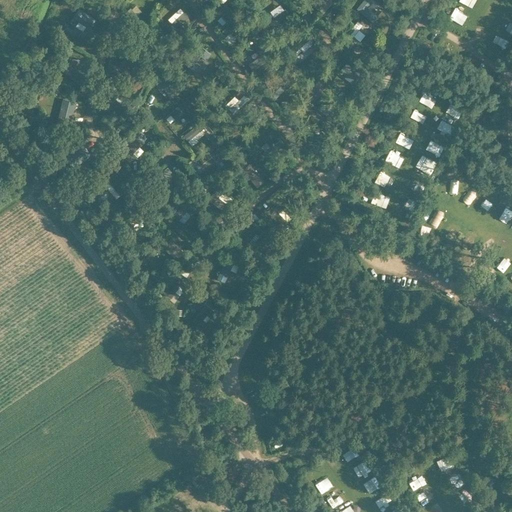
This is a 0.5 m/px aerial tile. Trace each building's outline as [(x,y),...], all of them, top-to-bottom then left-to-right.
[(356,0),(348,10),(362,24),(374,11),(362,0),(356,0)] [(479,0),(467,0),(466,2),(486,13),(489,6),(479,0)] [(214,6),(205,16),(215,25),(225,15),(214,6)] [(169,25),(177,15),(170,10),(162,20),(169,25)] [(455,10),(452,17),(471,27),(475,20),(455,10)] [(73,18),(69,28),(83,33),(87,24),(73,18)] [(283,48),(291,55),(304,41),(296,34),(283,48)] [(226,36),(223,38),(229,45),(232,43),(226,36)] [(511,40),(503,36),(499,43),(511,49),(511,40)] [(484,38),(480,48),(495,54),(499,44),(484,38)] [(188,57),(194,65),(204,59),(199,50),(188,57)] [(68,69),(73,63),(68,59),(63,65),(68,69)] [(342,61),(332,71),(341,80),(351,69),(342,61)] [(157,76),(148,82),(156,94),(159,92),(164,100),(170,96),(157,76)] [(265,85),(258,94),(264,98),(271,89),(265,85)] [(415,90),(411,97),(431,107),(434,100),(415,90)] [(102,98),(115,110),(122,103),(109,91),(102,98)] [(160,112),(165,120),(180,111),(175,103),(160,112)] [(452,108),(448,116),(467,126),(471,119),(452,108)] [(415,124),(413,112),(404,113),(407,125),(415,124)] [(145,122),(142,126),(147,130),(151,126),(145,122)] [(443,138),(447,129),(436,125),(433,133),(443,138)] [(176,137),(184,147),(196,137),(187,128),(176,137)] [(397,149),(401,139),(391,135),(387,145),(397,149)] [(76,142),(65,151),(71,158),(82,150),(76,142)] [(201,156),(209,165),(213,161),(217,166),(224,160),(212,146),(201,156)] [(378,162),(393,168),(396,158),(382,152),(378,162)] [(413,159),(409,167),(424,174),(428,166),(413,159)] [(109,199),(122,187),(107,171),(94,183),(109,199)] [(381,191),(386,178),(375,174),(370,187),(381,191)] [(443,187),(452,189),(455,179),(445,177),(443,187)] [(410,195),(414,184),(404,179),(399,190),(410,195)] [(206,182),(203,186),(207,190),(211,186),(206,182)] [(191,185),(164,211),(197,245),(198,246),(199,246),(200,247),(202,247),(203,247),(205,247),(206,247),(207,246),(228,229),(232,223),(191,185)] [(464,187),(457,200),(465,205),(472,192),(464,187)] [(394,194),(386,206),(401,214),(408,202),(394,194)] [(480,215),(489,202),(482,197),(472,210),(480,215)] [(490,220),(498,225),(506,213),(498,208),(490,220)] [(420,219),(417,228),(427,232),(430,223),(420,219)] [(445,243),(451,232),(441,227),(436,238),(445,243)] [(218,282),(222,274),(227,277),(232,266),(219,259),(210,279),(218,282)] [(168,297),(180,285),(171,276),(159,288),(168,297)] [(200,303),(188,318),(197,325),(209,311),(200,303)] [(429,303),(412,314),(419,324),(436,313),(429,303)] [(329,311),(322,328),(333,333),(340,316),(329,311)] [(451,331),(441,347),(453,354),(463,338),(451,331)] [(482,346),(472,362),(484,369),(493,353),(482,346)] [(409,394),(403,404),(416,411),(422,401),(409,394)] [(338,463),(353,457),(348,447),(333,454),(338,463)] [(428,464),(433,473),(448,465),(443,456),(428,464)] [(345,468),(352,478),(363,472),(356,461),(345,468)] [(454,474),(440,480),(443,490),(458,484),(454,474)] [(355,485),(362,496),(374,488),(367,477),(355,485)] [(398,482),(403,491),(411,486),(406,477),(398,482)] [(313,492),(321,488),(317,479),(308,484),(313,492)] [(455,504),(467,496),(462,489),(450,497),(455,504)] [(318,500),(324,510),(338,501),(332,492),(318,500)] [(416,502),(423,500),(421,492),(413,494),(416,502)] [(379,494),(366,501),(372,511),(385,504),(379,494)]
